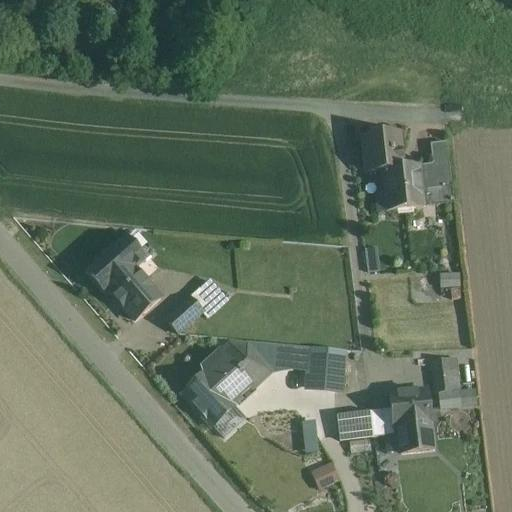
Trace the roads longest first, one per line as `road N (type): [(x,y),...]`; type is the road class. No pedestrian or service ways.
road 1 (unclassified): [(410,118),(0,78)]
road 2 (residential): [(0,236),(235,511)]
